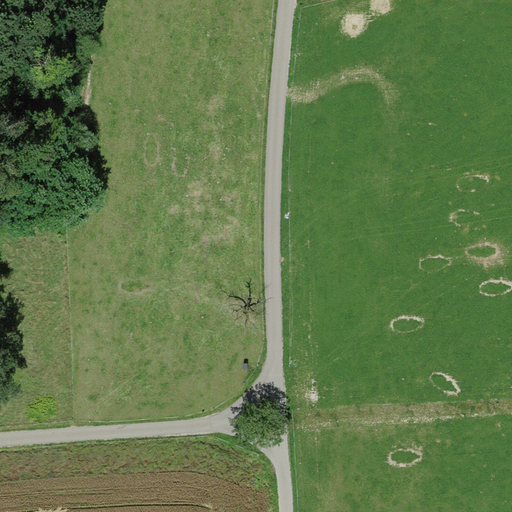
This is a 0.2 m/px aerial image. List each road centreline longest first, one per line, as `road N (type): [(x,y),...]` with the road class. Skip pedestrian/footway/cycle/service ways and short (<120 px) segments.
road 1 (track): [(293,0),(275,299),(284,511)]
road 2 (track): [(0,435),(276,414)]
